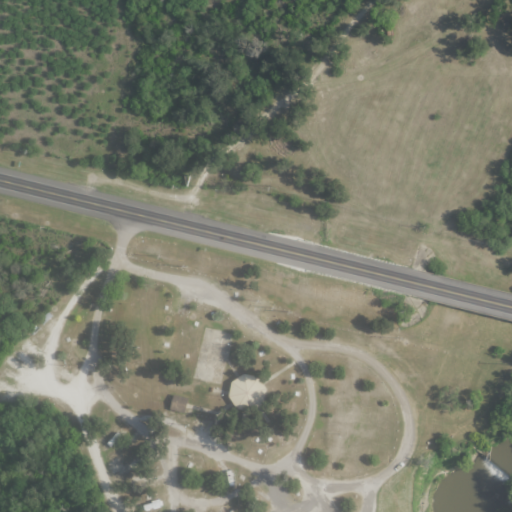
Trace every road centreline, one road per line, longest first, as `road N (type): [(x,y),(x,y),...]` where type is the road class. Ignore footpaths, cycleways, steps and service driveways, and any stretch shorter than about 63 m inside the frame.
road 1 (primary): [(0,176),(412,279)]
road 2 (track): [(313,84),(322,58),(371,0),(466,20),(382,68),(313,84)]
road 3 (track): [(53,190),(74,172),(188,197),(229,140),(313,84)]
